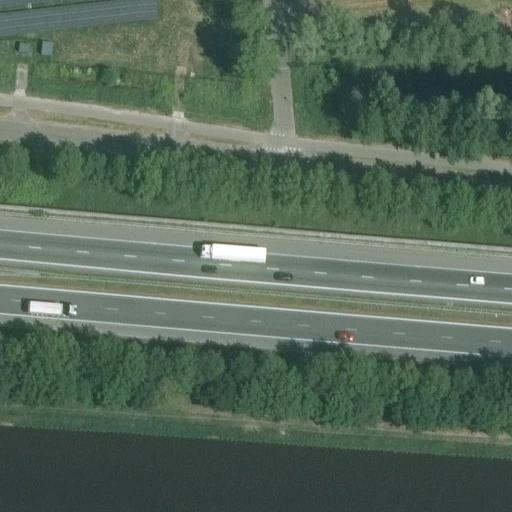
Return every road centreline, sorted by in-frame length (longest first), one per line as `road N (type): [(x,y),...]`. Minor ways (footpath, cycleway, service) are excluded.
road 1 (tertiary): [(0,127),(511,193)]
road 2 (motorway): [(511,291),(0,247)]
road 3 (motorway): [(0,304),(511,346)]
